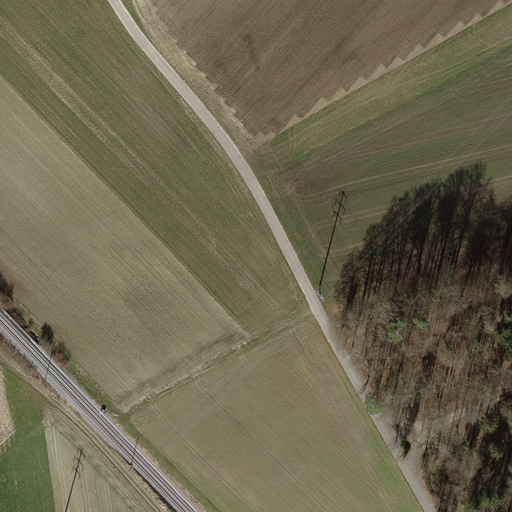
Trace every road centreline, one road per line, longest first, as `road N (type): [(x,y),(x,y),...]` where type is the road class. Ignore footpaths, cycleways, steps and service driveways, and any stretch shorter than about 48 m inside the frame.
road 1 (unclassified): [(114,0),(259,192),(431,511)]
road 2 (track): [(161,511),(95,438),(0,353)]
road 3 (track): [(378,418),(446,421),(511,391)]
